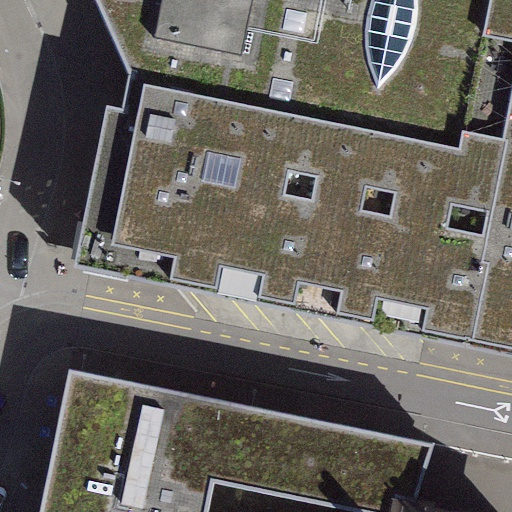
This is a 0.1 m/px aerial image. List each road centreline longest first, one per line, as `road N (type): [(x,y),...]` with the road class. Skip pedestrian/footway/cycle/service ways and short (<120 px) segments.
road 1 (residential): [(21,357),(83,337),(511,415)]
road 2 (residential): [(21,357),(44,233),(49,104)]
